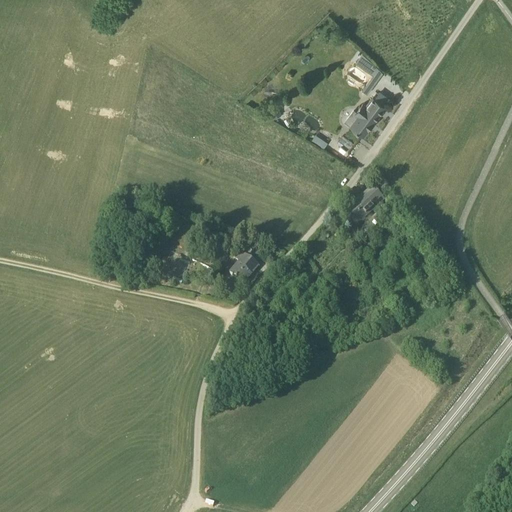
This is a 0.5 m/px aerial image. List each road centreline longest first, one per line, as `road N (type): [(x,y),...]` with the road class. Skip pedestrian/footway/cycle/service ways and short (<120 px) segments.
road 1 (unclassified): [(187,511),(207,388),(239,320),(366,167),(479,0)]
road 2 (unknown): [(30,0),(49,98),(38,179),(0,267)]
road 3 (primary): [(511,342),(370,511)]
road 4 (track): [(48,271),(239,320)]
